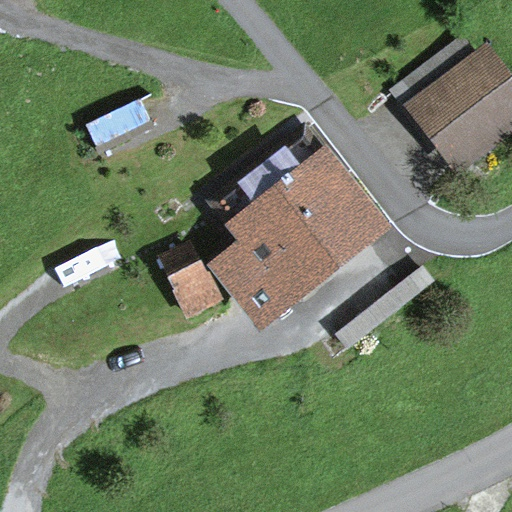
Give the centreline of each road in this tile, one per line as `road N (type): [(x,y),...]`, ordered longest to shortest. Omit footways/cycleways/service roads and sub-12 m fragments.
road 1 (track): [(428,227),(267,331),(152,369),(70,410),(50,432),(20,511)]
road 2 (track): [(511,223),(474,239),(412,215),(247,0)]
road 3 (unclassified): [(511,449),(368,511)]
